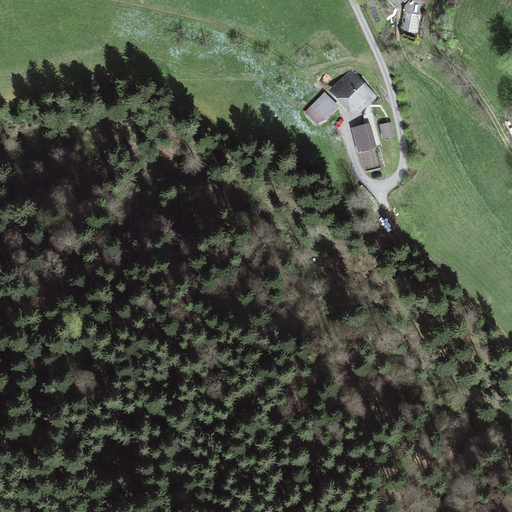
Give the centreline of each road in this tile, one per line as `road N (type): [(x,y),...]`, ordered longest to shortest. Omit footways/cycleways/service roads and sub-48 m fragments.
road 1 (track): [(393,101),(363,65),(349,61),(311,70),(134,75),(0,102)]
road 2 (track): [(352,0),(386,77),(403,163),(389,182),(362,177),(342,117)]
road 3 (track): [(511,149),(430,41),(433,0)]
